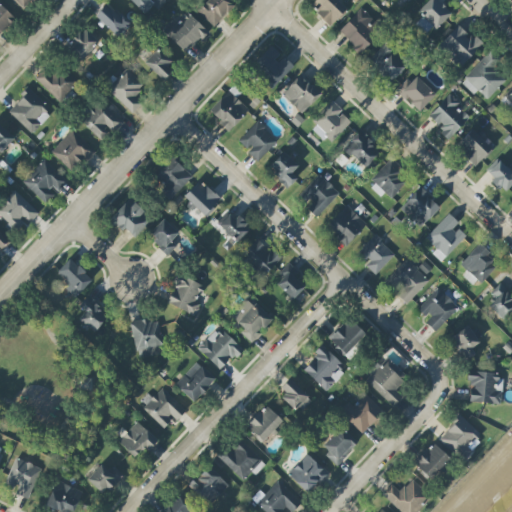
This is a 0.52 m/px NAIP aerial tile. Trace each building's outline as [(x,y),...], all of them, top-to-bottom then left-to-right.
[(14,0),(23,9),(32,0),(14,0)] [(130,0),(144,15),(154,6),(158,10),(167,1),(166,0),(130,0)] [(205,0),(196,7),(210,26),(233,9),(226,0),(205,0)] [(330,27),(347,10),(336,0),(315,0),(310,6),(330,27)] [(428,36),(450,12),(436,0),(429,0),(418,13),(422,17),(415,24),(428,36)] [(0,33),(15,18),(0,4),(0,33)] [(119,37),(131,25),(107,4),(96,16),(119,37)] [(374,20),(361,8),(338,32),(360,54),(379,34),(369,25),(374,20)] [(176,23),(173,19),(162,31),(186,54),(208,32),(187,12),(176,23)] [(438,47),(460,68),(483,43),(474,35),(471,38),(458,25),(438,47)] [(82,60),(98,41),(83,29),(67,48),(82,60)] [(389,83),(405,68),(384,45),(368,60),(389,83)] [(283,55),(281,56),(272,46),(251,65),(271,88),(294,68),(283,55)] [(144,63),(163,81),(172,71),(167,67),(171,62),(157,49),(144,63)] [(487,100),(506,80),(494,69),(501,61),(490,51),(461,82),(474,95),(478,91),(487,100)] [(58,102),(79,83),(57,59),(36,79),(58,102)] [(108,88),(132,114),(142,104),(134,96),(144,87),(128,69),(108,88)] [(300,74),(281,95),(302,113),(321,92),(300,74)] [(398,92),(419,110),(434,93),(414,75),(398,92)] [(511,87),(511,86),(500,98),(511,108),(511,87)] [(32,134),(53,110),(28,88),(7,112),(32,134)] [(249,110),(229,91),(209,112),(229,131),(249,110)] [(448,141),(469,118),(456,106),(459,103),(449,94),(429,116),(441,128),(438,131),(448,141)] [(99,138),(109,127),(115,132),(124,121),(110,109),(111,107),(100,97),(80,121),(99,138)] [(310,126),(330,145),(351,122),(341,113),(343,111),(333,102),(310,126)] [(238,141),(248,151),(247,152),(258,162),(278,141),(257,121),(238,141)] [(0,149),(2,151),(14,138),(0,125),(0,149)] [(69,169),(80,157),(86,163),(96,152),(72,130),(51,152),(69,169)] [(476,166),(492,149),(472,130),(455,147),(476,166)] [(364,168),(380,150),(360,131),(344,149),(364,168)] [(297,179),(291,173),(298,166),(283,152),(267,169),(288,189),(297,179)] [(192,177),(170,156),(153,175),(162,184),(157,189),(170,201),(192,177)] [(511,185),(511,173),(496,159),(486,170),(494,178),(490,182),(504,194),(511,185)] [(66,182),(45,160),(22,181),(44,204),(66,182)] [(339,193),(319,174),(297,197),(318,217),(339,193)] [(220,199),(199,180),(184,197),(205,216),(220,199)] [(420,228),(440,207),(419,188),(400,209),(420,228)] [(38,213),(14,191),(0,205),(0,215),(15,229),(25,219),(29,223),(38,213)] [(122,232),(127,229),(132,235),(144,224),(138,217),(144,211),(132,199),(111,220),(122,232)] [(367,224),(346,205),(327,227),(347,246),(367,224)] [(237,243),(250,228),(237,216),(235,219),(226,211),(212,226),(229,241),(232,238),(237,243)] [(437,249),(433,254),(441,262),(465,237),(455,227),(459,223),(448,214),(425,238),(437,249)] [(171,242),(179,233),(163,219),(147,237),(168,256),(176,247),(171,242)] [(0,249),(8,242),(0,234),(0,249)] [(366,265),(375,275),(395,256),(375,235),(358,251),(368,263),(366,265)] [(264,276),(282,257),(273,249),(270,251),(257,239),(242,255),(264,276)] [(495,268),(491,264),(495,259),(478,244),(460,264),(481,284),(495,268)] [(55,274),(78,295),(92,279),(70,259),(55,274)] [(429,280),(406,259),(384,282),(407,304),(429,280)] [(282,279),(277,283),(292,300),(305,288),(294,276),(298,273),(289,264),(278,274),(282,279)] [(200,304),(197,304),(204,284),(176,275),(171,289),(167,305),(196,314),(200,304)] [(504,318),(509,310),(511,311),(511,302),(510,301),(511,296),(511,291),(497,283),(490,296),(495,298),(489,309),(504,318)] [(427,319),(425,321),(434,331),(458,308),(438,288),(417,309),(427,319)] [(272,321),(247,297),(229,315),(245,329),(241,333),(251,343),(272,321)] [(85,311),(78,321),(96,332),(108,313),(86,298),(79,307),(85,311)] [(159,322),(149,324),(148,319),(130,322),(138,359),(165,353),(159,322)] [(328,340),(346,357),(366,336),(348,319),(328,340)] [(471,348),(479,343),(468,326),(449,338),(464,360),(474,353),(471,348)] [(244,350),(217,327),(197,350),(220,370),(231,357),(235,360),(244,350)] [(302,369),(326,391),(347,369),(323,346),(302,369)] [(403,397),(395,389),(407,377),(386,358),(380,364),(379,363),(363,379),(393,407),(403,397)] [(175,385),(194,402),(215,379),(197,362),(175,385)] [(471,384),(471,403),(501,404),(502,373),(468,372),(467,384),(471,384)] [(310,396),(289,382),(278,397),(299,412),(310,396)] [(186,411),(162,388),(153,398),(148,393),(139,403),(165,428),(173,420),(175,422),(186,411)] [(362,434),(383,411),(364,393),(352,406),(349,403),(340,413),(362,434)] [(246,425),(261,442),(283,423),(267,406),(246,425)] [(439,438),(462,460),(483,437),(459,415),(439,438)] [(156,439),(137,422),(118,442),(137,460),(156,439)] [(320,449),(338,465),(358,443),(340,427),(320,449)] [(265,464),(241,440),(230,451),(226,447),(217,456),(243,481),(251,472),(255,475),(265,464)] [(414,464),(432,480),(451,459),(433,443),(414,464)] [(308,493),(327,472),(307,454),(288,475),(308,493)] [(5,484),(17,489),(15,494),(29,499),(41,468),(15,458),(5,484)] [(103,495),(122,475),(114,467),(109,472),(102,465),(87,480),(103,495)] [(210,505),(228,484),(208,466),(190,487),(210,505)] [(381,494),(400,511),(416,511),(431,497),(411,479),(399,492),(391,484),(381,494)] [(46,508),(56,511),(74,511),(82,491),(56,481),(46,508)] [(264,495),(260,490),(251,499),(264,511),(292,511),(301,503),(278,481),(264,495)] [(163,511),(199,511),(179,495),(163,511)]
